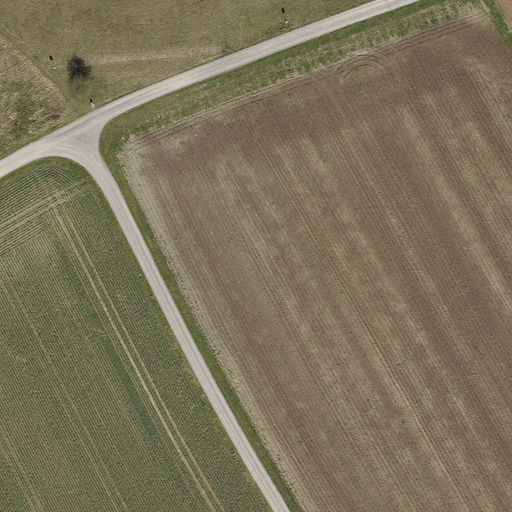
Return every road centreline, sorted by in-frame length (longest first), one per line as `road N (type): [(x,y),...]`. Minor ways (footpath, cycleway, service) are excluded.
road 1 (track): [(74,129),(122,204),(243,463),(275,511)]
road 2 (track): [(399,0),(229,60),(74,129)]
